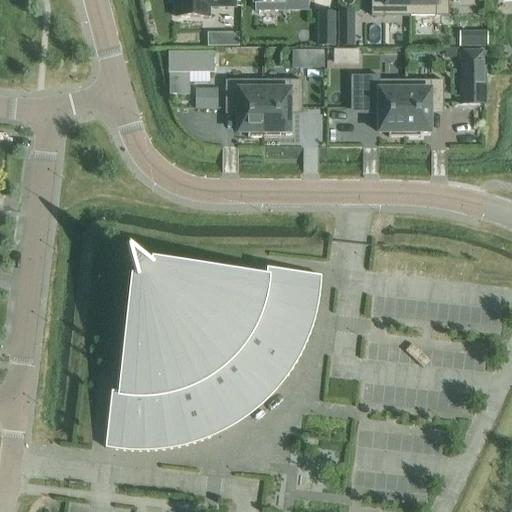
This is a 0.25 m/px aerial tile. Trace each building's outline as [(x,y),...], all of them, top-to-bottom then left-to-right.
[(170,0),(171,0),(175,0),(175,19),(209,19),(209,9),(222,9),(235,9),(234,0),(170,0)] [(253,0),(253,6),(255,6),(255,14),(286,14),(286,7),(286,0),(308,0),(253,0)] [(410,18),(409,0),(371,0),(371,18),(410,18)] [(409,0),(410,18),(449,18),(448,0),(409,0)] [(335,15),(318,15),(318,48),(335,48),(335,15)] [(355,15),(338,15),(338,48),(355,48),(355,15)] [(487,34),(459,34),(459,49),(488,49),(487,34)] [(229,35),(218,49),(240,49),(240,35),(229,35)] [(358,52),(338,52),(338,68),(358,68),(358,52)] [(324,53),(295,53),(295,69),(324,69),(324,53)] [(214,54),(169,55),(169,76),(169,97),(189,97),(189,76),(214,75),(214,54)] [(487,54),(459,54),(459,105),(487,105),(487,54)] [(264,83),(225,82),(225,115),(238,115),(238,135),(248,136),(248,140),(263,140),(264,83)] [(301,83),(264,83),(263,140),(280,140),(280,136),(290,136),(291,116),(302,116),(302,83),(301,83)] [(404,140),(404,83),(366,83),(366,111),(378,111),(378,117),(378,135),(388,135),(388,140),(404,140)] [(443,83),(404,83),(404,140),(421,140),(421,135),(430,135),(431,117),(431,111),(443,111),(443,83)] [(195,90),(195,112),(218,112),(218,91),(195,90)] [(112,395),(105,450),(121,453),(144,454),(168,452),(191,447),(213,439),(234,428),(254,415),(271,400),(286,381),(299,362),(309,340),(317,317),(320,294),(322,279),(267,272),(266,279),(151,265),(151,271),(130,258),(128,259),(136,282),(131,282),(117,396),(112,395)]
